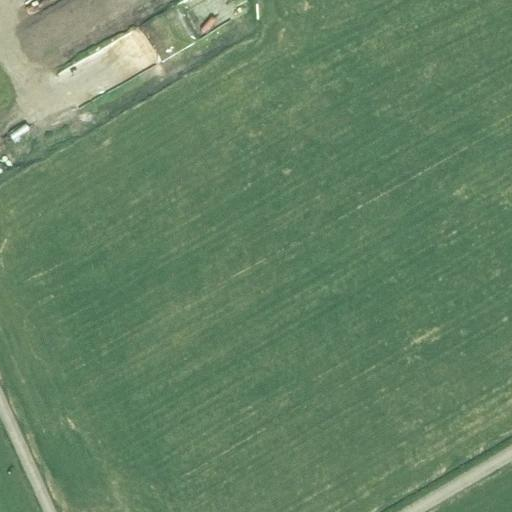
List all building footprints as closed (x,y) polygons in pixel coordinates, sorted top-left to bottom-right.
[(204,0),(187,0),(155,19),(173,50),(219,24),(204,0)] [(233,0),(209,0),(216,11),(223,6),(233,23),(244,17),(233,0)] [(150,23),(57,70),(75,105),(168,57),(150,23)] [(0,128),(16,120),(11,112),(0,117),(0,128)] [(11,145),(0,151),(0,166),(17,157),(11,145)]
